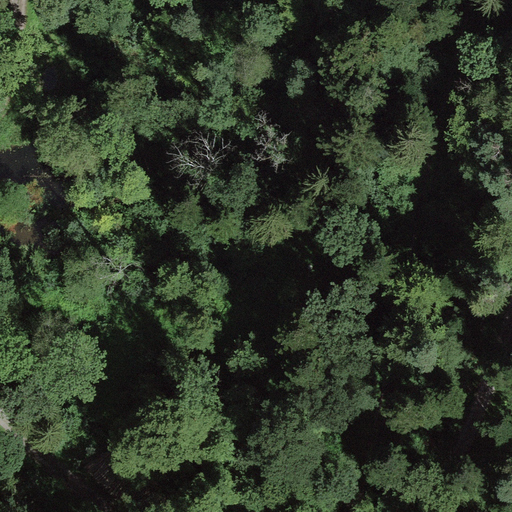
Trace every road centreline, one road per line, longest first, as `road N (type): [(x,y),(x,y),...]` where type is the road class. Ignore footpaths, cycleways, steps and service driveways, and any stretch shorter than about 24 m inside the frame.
road 1 (track): [(476,0),(351,511)]
road 2 (track): [(419,511),(511,289)]
road 3 (track): [(0,418),(108,511)]
